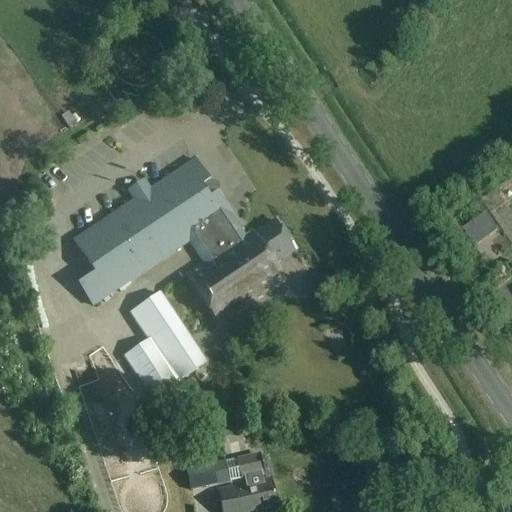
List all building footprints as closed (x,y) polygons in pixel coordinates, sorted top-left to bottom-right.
[(73,242),(95,274),(78,285),(92,307),(117,291),(119,294),(128,288),(126,285),(189,243),(203,265),(185,277),(218,325),(284,281),(274,265),(295,251),(275,222),(254,236),(251,232),(245,237),(216,194),(210,198),(202,186),(208,182),(194,161),(149,191),(145,185),(130,196),(134,201),(73,242)] [(327,272),(333,259),(319,253),(313,266),(327,272)] [(161,415),(186,398),(176,384),(181,381),(202,367),(177,329),(180,327),(158,295),(129,314),(147,341),(123,358),(161,415)] [(195,458),(186,421),(174,424),(183,461),(195,458)] [(259,511),(277,508),(270,480),(263,481),(261,475),(264,475),(259,455),(186,472),(190,491),(244,479),(245,485),(218,491),(222,511),(254,511),(259,511)]
